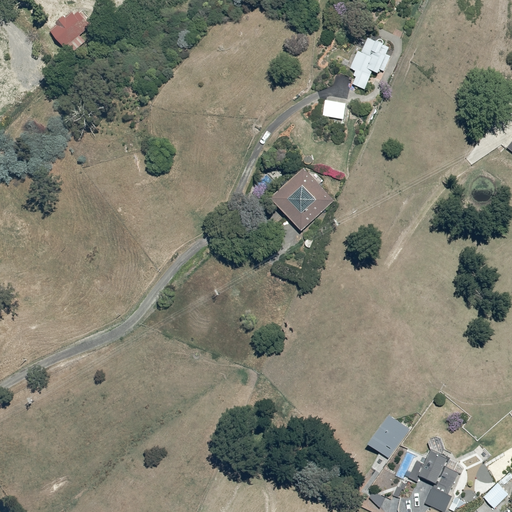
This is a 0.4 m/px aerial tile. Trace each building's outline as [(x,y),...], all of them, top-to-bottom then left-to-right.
[(73,55),(88,42),(82,36),(94,25),(78,7),(65,19),(63,18),(50,29),(73,55)] [(354,75),(357,77),(354,84),(362,88),(364,83),(367,85),(374,71),(382,75),(384,71),(385,72),(389,65),(387,65),(392,56),(387,54),(390,48),(385,45),(387,41),(380,37),(377,41),(369,37),(352,68),(357,71),(354,75)] [(10,69),(0,64),(0,101),(8,104),(16,86),(4,81),(10,69)] [(47,79),(37,66),(18,79),(27,92),(47,79)] [(347,103),(326,99),(323,115),(344,119),(347,103)] [(336,200),(321,184),(324,181),(313,168),(309,172),(305,168),(273,199),(303,231),(336,200)] [(410,430),(390,416),(370,445),(389,458),(410,430)] [(424,464),(418,461),(409,478),(417,482),(420,476),(435,483),(424,504),(441,511),(444,511),(452,497),(448,495),(460,473),(445,465),(448,458),(431,449),(424,464)] [(494,509),(509,495),(498,484),(483,498),(494,509)]
